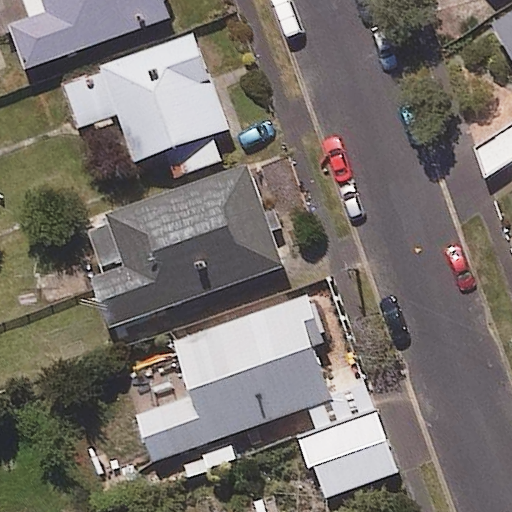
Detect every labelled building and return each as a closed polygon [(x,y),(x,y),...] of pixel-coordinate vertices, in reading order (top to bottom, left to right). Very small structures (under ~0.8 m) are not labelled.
[(176,23),(166,0),(28,0),(37,23),(16,31),(34,77),(176,23)] [(511,21),(498,30),(511,52),(511,21)] [(234,136),(200,40),(66,89),(83,134),(126,119),(145,170),(187,155),(195,177),(227,165),(218,142),(234,136)] [(511,168),(511,134),(480,155),(495,179),(511,168)] [(291,271),(255,170),(91,228),(110,281),(100,285),(118,333),(291,271)] [(161,468),(184,460),(191,480),(243,462),(235,441),(339,404),(304,305),(181,349),(200,403),(145,423),(161,468)] [(403,478),(380,414),(304,441),(327,505),(403,478)]
